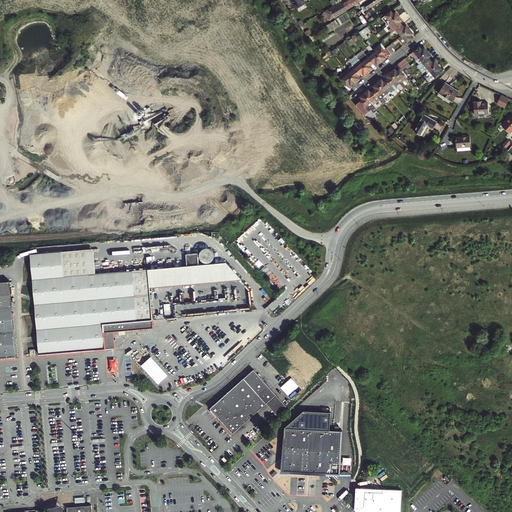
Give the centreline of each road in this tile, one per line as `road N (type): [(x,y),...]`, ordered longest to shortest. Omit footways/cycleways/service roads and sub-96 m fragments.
road 1 (tertiary): [(511,192),(365,205),(335,231),(316,286)]
road 2 (tertiary): [(316,286),(359,216),(511,199)]
road 3 (tertiary): [(161,398),(129,385),(0,395)]
road 4 (tertiary): [(0,404),(125,393),(144,416)]
road 5 (tertiary): [(204,387),(316,286)]
road 6 (tertiary): [(259,511),(178,415)]
road 7 (tertiary): [(159,431),(181,442),(248,511)]
